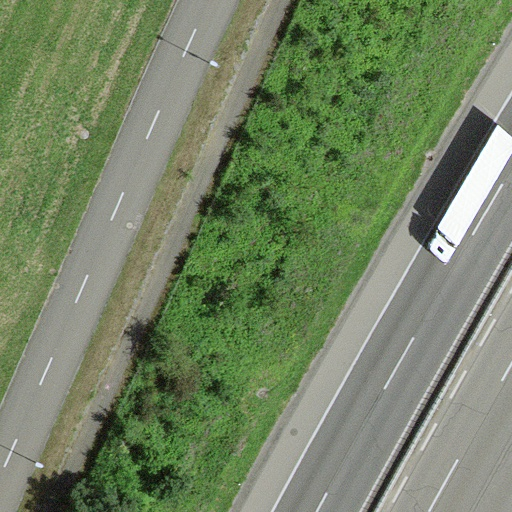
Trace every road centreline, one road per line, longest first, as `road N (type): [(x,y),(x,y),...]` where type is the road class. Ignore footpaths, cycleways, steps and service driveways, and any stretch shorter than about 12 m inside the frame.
road 1 (residential): [(0,486),(212,0)]
road 2 (motorway): [(511,168),(316,511)]
road 3 (motorway): [(450,511),(511,401)]
